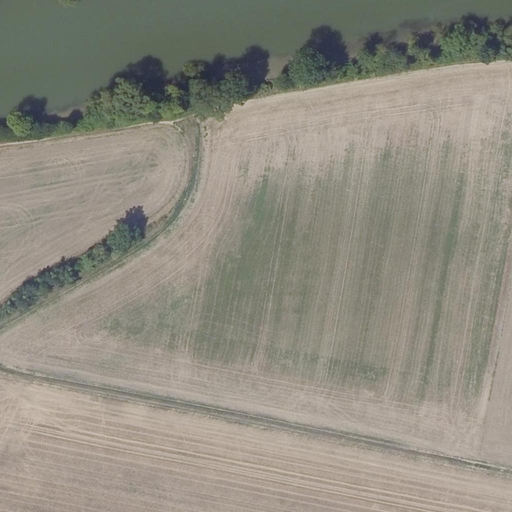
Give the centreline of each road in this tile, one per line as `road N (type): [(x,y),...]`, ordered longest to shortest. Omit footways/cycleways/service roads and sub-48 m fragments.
road 1 (track): [(511,476),(0,372)]
road 2 (track): [(0,322),(169,222),(189,180),(193,117),(176,107),(0,136)]
